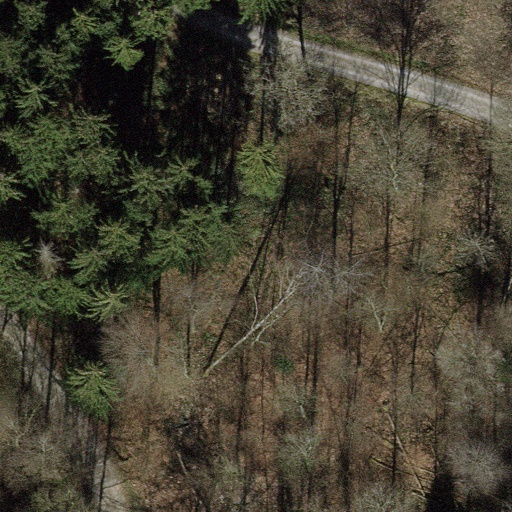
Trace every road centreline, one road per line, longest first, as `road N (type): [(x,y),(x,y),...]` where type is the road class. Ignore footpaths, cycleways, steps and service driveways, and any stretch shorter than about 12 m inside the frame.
road 1 (track): [(165,0),(242,49),(511,132)]
road 2 (track): [(108,511),(79,418),(0,296)]
